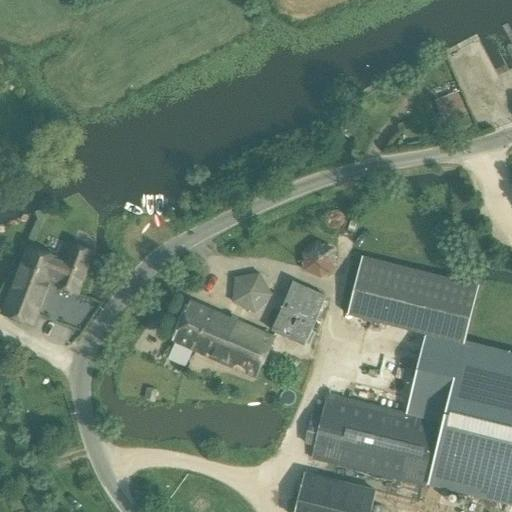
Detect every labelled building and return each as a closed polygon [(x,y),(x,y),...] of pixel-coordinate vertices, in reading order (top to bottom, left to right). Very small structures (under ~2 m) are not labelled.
[(457,92),(436,101),(449,132),(470,124),(457,92)] [(78,294),(93,254),(73,246),(66,265),(58,262),(58,260),(30,249),(4,315),(33,326),(50,280),(58,283),(57,286),(78,294)] [(348,316),(427,336),(464,345),(479,287),(362,257),(348,316)] [(254,314),(272,296),(260,275),(236,280),(233,303),(254,314)] [(304,345),(326,296),(293,282),(272,331),(304,345)] [(256,379),(274,339),(259,332),(192,303),(173,342),(256,379)] [(511,357),(464,345),(427,336),(407,414),(329,394),(323,416),(313,413),(304,445),(315,448),(313,459),(428,488),(431,480),(511,500),(511,357)] [(306,474),(296,511),(370,511),(376,491),(306,474)]
